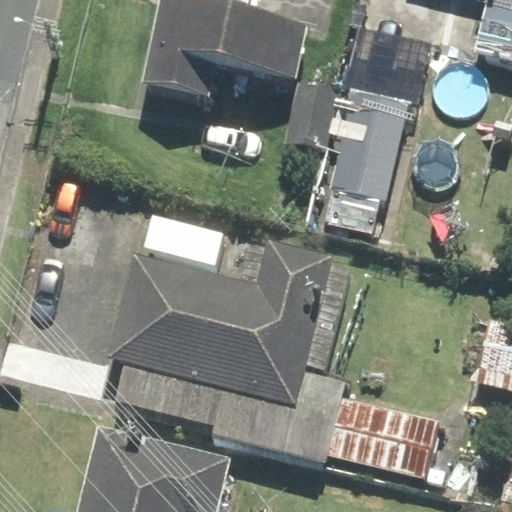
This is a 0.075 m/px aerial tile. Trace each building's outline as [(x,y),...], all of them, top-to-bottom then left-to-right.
[(259,0),(175,0),(154,96),(201,106),(211,61),(295,79),(308,21),(257,10),(259,0)] [(346,157),(358,96),(307,86),(295,147),(346,157)] [(419,100),(360,88),(358,96),(346,157),(338,199),(397,211),(419,100)] [(118,191),(77,180),(57,259),(99,269),(118,191)] [(363,386),(315,373),(344,260),(275,243),(266,281),(236,273),(231,296),(186,285),(190,270),(146,258),(118,367),(133,371),(122,410),(218,435),(216,444),(336,475),(341,458),(436,483),(450,430),(358,406),(363,386)] [(511,396),(511,324),(499,321),(482,389),(511,396)] [(225,511),(238,458),(107,429),(88,511),(225,511)]
